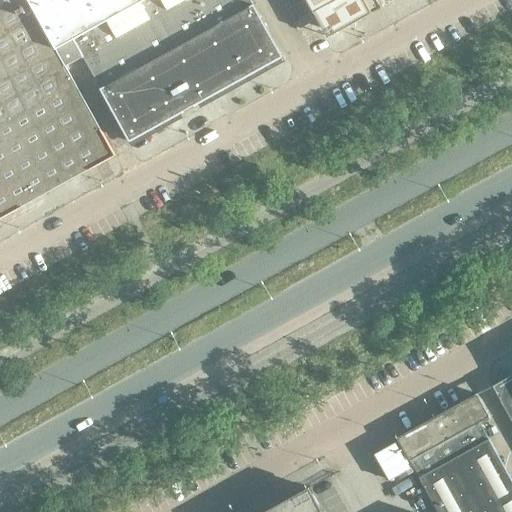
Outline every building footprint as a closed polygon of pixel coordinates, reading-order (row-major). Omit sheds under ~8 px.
[(0,0),(0,219),(115,156),(66,67),(28,0),(0,0)] [(28,0),(66,67),(83,57),(130,141),(167,120),(170,124),(180,119),(178,115),(200,102),(202,106),(214,99),(212,96),(235,84),(237,87),(247,82),(245,78),(283,57),(251,0),(28,0)] [(381,6),(377,0),(306,0),(317,19),(326,15),(336,33),(381,8),(380,6),(381,6)] [(511,376),(493,387),(511,420),(511,376)] [(490,417),(477,394),(397,438),(437,511),(511,511),(511,480),(480,423),(490,417)] [(396,443),(375,455),(389,480),(410,468),(396,443)] [(274,511),(322,511),(309,488),(291,498),(274,511)]
